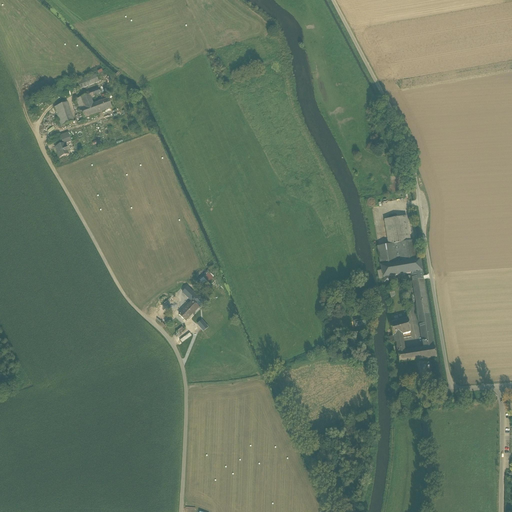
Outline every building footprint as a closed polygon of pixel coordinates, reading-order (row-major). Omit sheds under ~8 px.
[(118,73),(106,81),(108,84),(119,76),(118,73)] [(77,82),(80,90),(99,82),(96,75),(77,82)] [(89,95),(76,100),(80,113),(74,115),(76,121),(112,108),(108,99),(101,101),(93,105),(91,98),(95,97),(95,96),(100,94),(98,89),(89,93),(89,95)] [(61,127),(73,122),(66,103),(54,108),(61,127)] [(63,145),(64,145),(71,142),(69,135),(60,138),(63,145)] [(63,145),(56,148),(59,158),(68,155),(67,151),(68,151),(66,148),(65,148),(64,145),(63,145)] [(385,244),(386,246),(409,242),(405,217),(383,221),(387,244),(385,244)] [(379,267),(386,266),(416,261),(413,242),(409,242),(386,246),(376,248),(379,267)] [(420,260),(416,261),(386,266),(388,278),(395,277),(409,274),(411,282),(423,280),(420,260)] [(381,279),(382,284),(388,283),(388,278),(386,266),(379,267),(380,271),(381,279)] [(411,282),(421,347),(433,345),(423,280),(411,282)] [(186,296),(190,292),(191,291),(188,288),(183,293),(186,296)] [(192,302),(198,307),(201,304),(198,301),(199,300),(190,292),(186,296),(192,302)] [(179,315),(185,321),(198,308),(198,307),(192,302),(179,315)] [(397,342),(401,363),(408,361),(406,350),(403,333),(411,331),(408,318),(391,322),(395,341),(397,342)] [(210,334),(201,322),(198,324),(210,338),(215,334),(213,332),(210,334)] [(182,328),(173,336),(176,340),(180,337),(179,336),(185,331),(182,328)] [(189,334),(180,341),(182,344),(191,336),(189,334)] [(406,350),(408,361),(421,358),(435,355),(433,345),(421,347),(406,350)]
